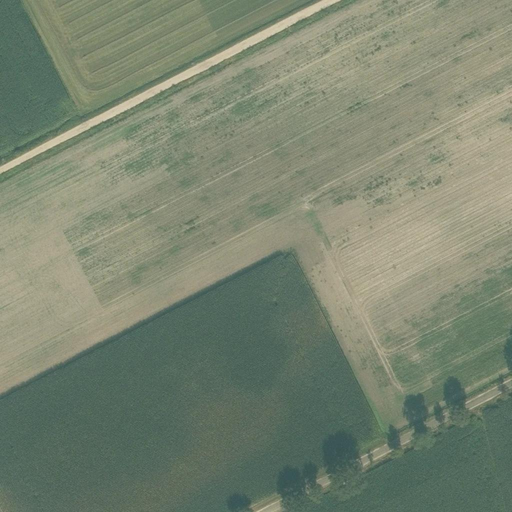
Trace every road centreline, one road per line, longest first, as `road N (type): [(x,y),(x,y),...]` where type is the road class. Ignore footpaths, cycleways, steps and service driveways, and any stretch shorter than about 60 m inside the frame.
road 1 (track): [(339,0),(0,173)]
road 2 (unclassified): [(265,511),(511,382)]
